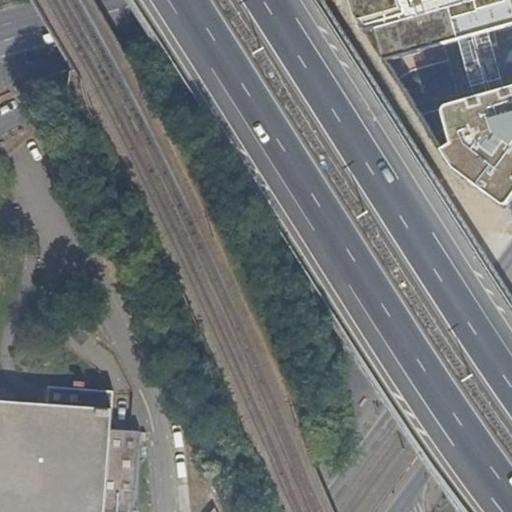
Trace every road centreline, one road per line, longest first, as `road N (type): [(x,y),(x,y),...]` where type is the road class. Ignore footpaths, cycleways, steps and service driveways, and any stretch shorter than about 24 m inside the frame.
road 1 (motorway): [(182,0),(395,330),(511,493)]
road 2 (motorway): [(511,385),(268,0)]
road 3 (tertiary): [(511,254),(321,511)]
road 4 (tertiary): [(398,508),(511,352)]
road 5 (primary): [(0,30),(124,0)]
